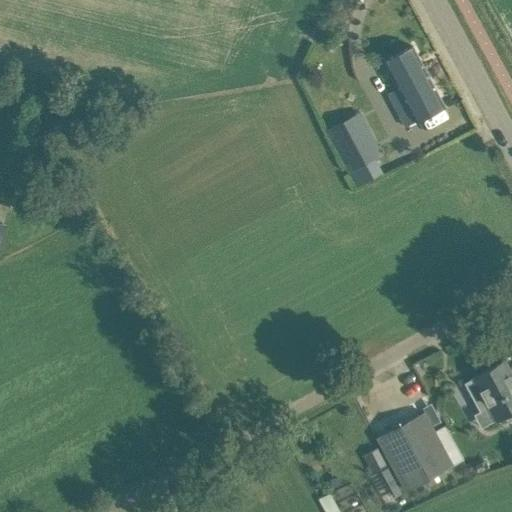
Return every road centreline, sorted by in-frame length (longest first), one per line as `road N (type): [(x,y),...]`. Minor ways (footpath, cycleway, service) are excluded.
road 1 (unclassified): [(511,272),(87,511)]
road 2 (tertiary): [(511,144),(433,0)]
